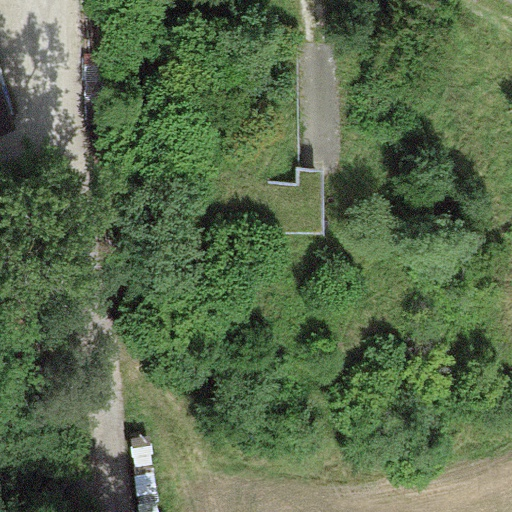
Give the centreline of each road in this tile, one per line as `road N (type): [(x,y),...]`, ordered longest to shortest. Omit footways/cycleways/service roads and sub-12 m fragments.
road 1 (track): [(116,511),(100,413),(93,238),(42,0)]
road 2 (track): [(314,0),(315,149)]
